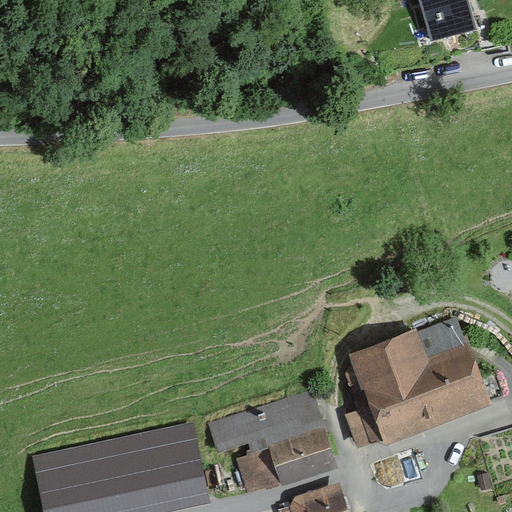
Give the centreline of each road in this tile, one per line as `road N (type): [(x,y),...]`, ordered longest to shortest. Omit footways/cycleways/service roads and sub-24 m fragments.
road 1 (residential): [(0,137),(234,123),(511,73)]
road 2 (residential): [(511,410),(301,489),(188,511)]
